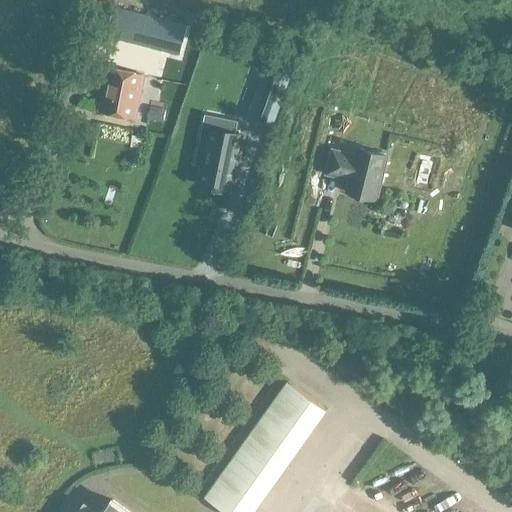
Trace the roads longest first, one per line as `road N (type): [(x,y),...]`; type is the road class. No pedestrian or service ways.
road 1 (unclassified): [(511,337),(0,236)]
road 2 (residential): [(100,511),(105,482),(80,410),(44,382),(0,371)]
